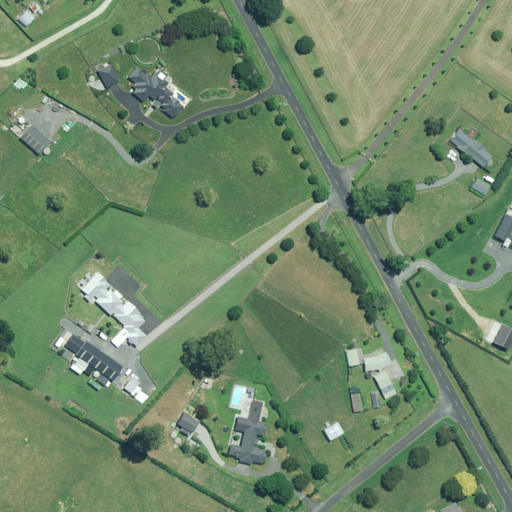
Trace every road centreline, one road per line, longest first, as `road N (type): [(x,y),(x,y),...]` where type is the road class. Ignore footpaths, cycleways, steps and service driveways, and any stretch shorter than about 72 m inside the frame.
road 1 (unclassified): [(240,0),(456,399)]
road 2 (residential): [(456,399),(318,511)]
